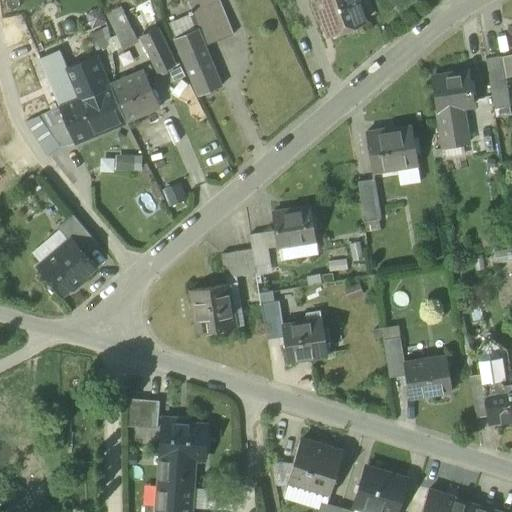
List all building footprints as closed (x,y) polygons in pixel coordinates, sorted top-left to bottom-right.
[(197,28),(204,46),(233,34),(220,1),(217,2),(216,0),(186,0),(191,11),(188,12),(190,16),(195,29),(197,28)] [(322,18),(328,35),(344,29),(345,31),(350,33),(357,31),(359,25),(359,23),(364,22),(356,0),(315,0),(316,2),(315,5),(316,10),(321,12),(321,11),(324,18),(322,18)] [(106,14),(120,45),(135,38),(121,7),(106,14)] [(195,29),(190,16),(169,24),(175,38),(195,29)] [(174,38),(198,96),(221,86),(204,46),(197,28),(195,29),(175,38),(174,38)] [(140,36),(158,73),(174,65),(157,29),(140,36)] [(50,77),(67,70),(55,42),(39,49),(50,77)] [(486,58),(494,109),(510,106),(502,56),(486,58)] [(67,70),(79,99),(108,88),(96,58),(67,70)] [(67,70),(50,77),(63,106),(79,99),(67,70)] [(143,71),(111,84),(126,121),(159,106),(143,71)] [(437,110),(438,110),(457,107),(474,104),(468,71),(449,74),(449,75),(432,78),(437,110)] [(76,144),(126,121),(111,84),(108,88),(79,99),(63,106),(61,107),(75,141),(76,144)] [(61,107),(41,116),(62,147),(75,141),(61,107)] [(438,110),(441,133),(460,130),(457,107),(438,110)] [(50,156),(62,147),(41,116),(27,122),(50,156)] [(366,132),(372,171),(418,163),(412,127),(385,132),(385,129),(366,132)] [(465,130),(460,130),(441,133),(444,148),(467,144),(465,130)] [(120,154),(119,169),(141,170),(142,155),(120,154)] [(357,178),(364,222),(380,220),(373,176),(357,178)] [(171,206),(181,202),(175,184),(164,188),(171,206)] [(275,231),(278,246),(316,240),(310,206),(272,213),(275,231)] [(70,240),(82,254),(97,242),(73,215),(58,228),(69,241),(70,240)] [(265,232),(269,253),(278,252),(278,246),(275,231),(265,232)] [(256,272),(255,265),(270,263),(269,253),(265,232),(250,235),(252,249),(221,254),(225,278),(256,272)] [(40,266),(62,293),(71,286),(72,287),(84,278),(82,276),(93,267),(82,254),(70,240),(69,241),(40,266)] [(304,273),(304,282),(329,282),(329,273),(304,273)] [(192,290),(198,333),(234,327),(227,284),(192,290)] [(262,310),(267,345),(284,342),(282,326),(279,308),(262,310)] [(284,342),(287,360),(328,354),(322,320),(282,326),(284,342)] [(394,324),(375,326),(376,334),(395,332),(394,324)] [(484,374),(486,387),(511,382),(511,377),(510,376),(506,350),(492,339),(483,341),(477,351),(481,374),(484,374)] [(384,344),(391,386),(406,383),(403,363),(400,342),(384,344)] [(406,383),(409,398),(452,391),(446,356),(403,363),(406,383)] [(469,376),(476,418),(489,416),(484,387),(486,387),(484,374),(481,374),(469,376)] [(511,382),(486,387),(484,387),(489,416),(490,424),(511,420),(511,382)] [(125,426),(157,429),(160,400),(127,398),(125,426)] [(175,418),(163,417),(159,456),(161,457),(187,458),(204,460),(206,425),(175,423),(175,418)] [(288,478),(331,492),(342,454),(300,440),(293,462),(288,478)] [(187,458),(161,457),(159,486),(158,507),(157,511),(189,511),(190,508),(191,487),(192,477),(185,477),(187,458)] [(288,478),(293,462),(271,461),(275,487),(285,486),(288,478)] [(354,505),(376,511),(395,511),(406,480),(365,468),(354,505)] [(327,503),(331,492),(288,478),(285,486),(282,498),(319,509),(321,501),(327,503)] [(158,507),(159,486),(144,485),(143,506),(158,507)] [(208,489),(191,487),(190,508),(207,509),(208,489)] [(468,511),(471,505),(446,498),(447,496),(428,490),(421,511),(468,511)] [(355,511),(352,511),(341,507),(327,503),(321,501),(319,509),(317,511),(355,511)]
